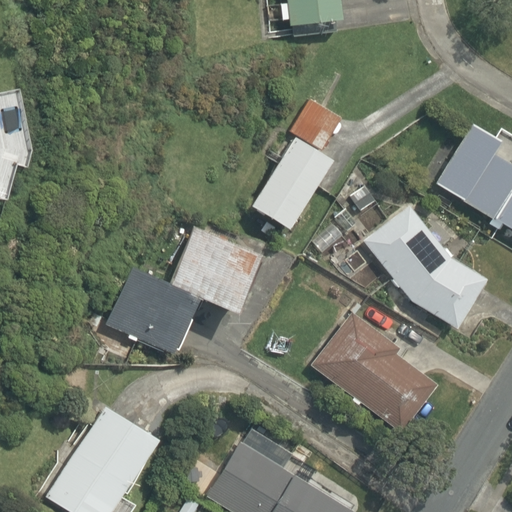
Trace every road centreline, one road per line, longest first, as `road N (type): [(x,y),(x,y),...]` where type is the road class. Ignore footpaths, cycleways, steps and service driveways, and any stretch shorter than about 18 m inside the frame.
road 1 (residential): [(441,511),(511,395)]
road 2 (residential): [(511,90),(470,64),(433,0)]
